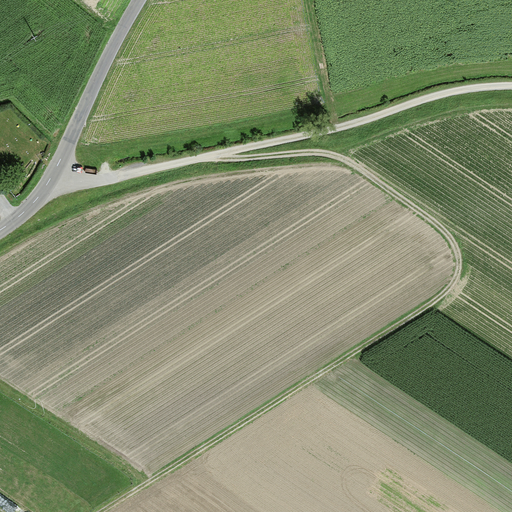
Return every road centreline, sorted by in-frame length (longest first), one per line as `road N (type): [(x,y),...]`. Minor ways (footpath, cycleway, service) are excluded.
road 1 (track): [(207,158),(318,150),(340,159),(438,226),(458,261),(454,276),(438,296),(98,511)]
road 2 (track): [(511,87),(438,95),(351,125),(89,182),(57,164)]
road 3 (tertiary): [(137,0),(57,164),(27,207),(0,227)]
